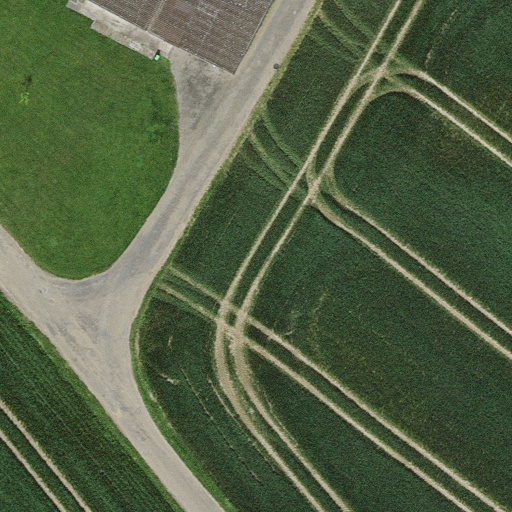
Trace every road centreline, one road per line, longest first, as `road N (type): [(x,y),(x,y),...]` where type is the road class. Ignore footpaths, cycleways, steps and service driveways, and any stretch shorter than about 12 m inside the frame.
road 1 (unclassified): [(80,344),(137,271),(251,93),(300,0)]
road 2 (residential): [(80,344),(204,511)]
road 3 (residential): [(0,248),(80,344)]
